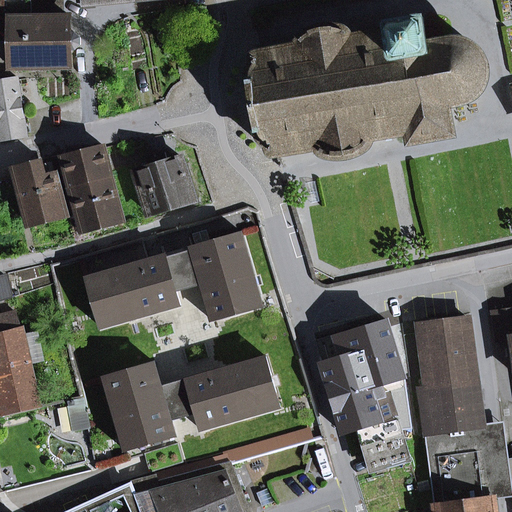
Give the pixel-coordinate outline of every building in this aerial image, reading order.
[(63,17),(62,0),(0,0),(0,42),(11,43),(12,68),(72,67),(72,49),(77,49),(81,45),(81,38),(76,34),(71,34),(71,17),(63,17)] [(271,153),(276,155),(317,147),(320,152),(325,155),(347,156),(368,148),(372,143),(372,138),(409,132),(410,141),(412,142),(451,135),(453,133),(447,106),(465,102),(479,92),(483,86),(486,71),(483,57),(473,44),(456,38),(429,42),(424,15),(389,22),(390,29),(354,36),(352,32),(346,29),(324,28),(314,32),(303,38),(299,47),(258,54),(254,57),(255,67),(250,74),(250,85),(254,107),(258,129),(262,139),(269,144),(271,153)] [(0,139),(0,141),(27,137),(18,79),(0,81),(0,139)] [(82,232),(125,221),(106,148),(63,159),(82,232)] [(136,172),(150,216),(196,201),(182,157),(168,161),(166,153),(155,156),(158,165),(151,167),(136,172)] [(151,167),(158,165),(155,156),(148,158),(151,167)] [(55,173),(44,176),(40,161),(15,167),(30,224),(66,214),(55,173)] [(312,204),(322,201),(317,181),(307,184),(312,204)] [(242,233),(191,248),(192,251),(202,283),(213,321),(263,307),(242,233)] [(177,291),(202,283),(192,251),(168,259),(177,291)] [(168,259),(167,255),(155,258),(87,278),(96,308),(110,304),(116,324),(181,306),(177,291),(168,259)] [(0,301),(13,298),(7,277),(0,278),(0,301)] [(102,328),(116,324),(110,304),(96,308),(102,328)] [(511,310),(493,313),(497,341),(511,338),(511,310)] [(0,316),(0,335),(21,329),(15,312),(0,316)] [(483,425),(469,319),(420,325),(428,389),(421,390),(427,435),(483,427),(483,425)] [(0,335),(0,372),(31,363),(23,328),(21,329),(0,335)] [(380,384),(402,378),(388,331),(350,342),(354,355),(322,364),(333,399),(380,384)] [(277,392),(267,357),(187,381),(196,413),(202,431),(261,414),(256,398),(277,392)] [(0,415),(40,406),(31,363),(0,372),(0,415)] [(126,451),(177,437),(172,420),(162,388),(155,363),(105,378),(126,451)] [(196,413),(187,381),(162,388),(172,420),(196,413)] [(389,393),(384,395),(380,384),(333,399),(343,433),(359,428),(368,426),(381,468),(409,460),(389,393)] [(261,414),(281,408),(277,392),(256,398),(261,414)] [(82,398),(68,400),(74,430),(88,427),(82,398)] [(503,498),(511,497),(511,486),(508,460),(503,422),(494,424),(483,425),(483,427),(493,500),(503,498)] [(263,437),(266,451),(320,439),(317,424),(263,437)] [(370,472),(381,468),(368,426),(359,428),(363,440),(360,441),(370,472)] [(494,511),(493,500),(483,427),(427,435),(437,511),(494,511)] [(239,511),(250,508),(235,463),(134,491),(144,511),(239,511)] [(144,511),(134,491),(132,484),(71,511),(144,511)]
